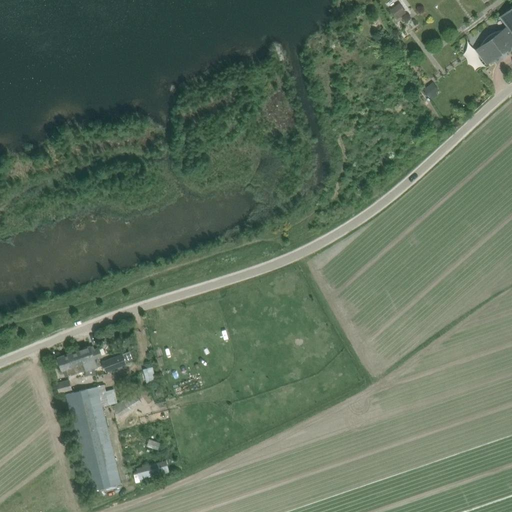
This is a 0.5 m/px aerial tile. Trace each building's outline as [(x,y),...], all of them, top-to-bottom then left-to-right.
[(390,10),(396,19),(406,13),(399,4),(390,10)] [(480,48),(478,50),(487,62),(511,43),(511,8),(501,17),(509,27),(506,29),(504,30),(502,30),(500,31),(498,31),(495,32),(491,34),(489,35),(487,37),(484,40),(483,41),(481,46),(480,48)] [(423,90),(428,97),(433,94),(431,92),(433,91),(429,85),(423,90)] [(96,374),(94,367),(97,366),(96,363),(104,360),(100,346),(91,349),(90,346),(76,351),(83,371),(86,370),(88,374),(96,374)] [(106,372),(126,364),(126,363),(138,358),(134,350),(102,362),(106,372)] [(69,376),(83,371),(76,351),(58,357),(58,358),(57,359),(58,363),(60,363),(62,371),(67,369),(69,376)] [(69,379),(57,382),(60,392),(72,390),(69,379)] [(122,483),(98,386),(66,394),(88,491),(122,483)] [(113,407),(120,417),(142,402),(135,392),(113,407)] [(167,460),(137,468),(140,479),(170,472),(167,460)]
